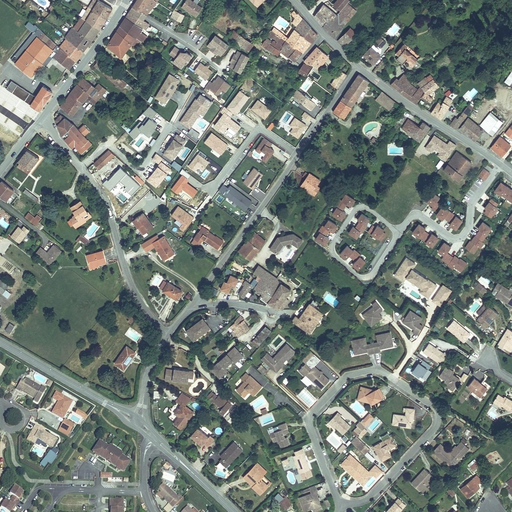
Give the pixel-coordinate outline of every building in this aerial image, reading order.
[(83,10),(101,21),(109,10),(93,0),(89,0),(84,8),(83,10)] [(155,4),(150,0),(135,0),(134,2),(124,18),(142,30),(147,25),(141,21),(145,14),(155,4)] [(203,6),(193,0),(185,0),(181,7),(196,17),(203,6)] [(336,0),(331,6),(339,13),(347,3),(348,2),(346,0),(336,0)] [(347,3),(339,13),(349,22),(356,14),(347,7),(349,4),(347,3)] [(334,18),(327,12),(322,7),(311,17),(320,27),(324,22),(328,25),(334,18)] [(171,17),(180,23),(185,16),(174,9),(172,14),(171,17)] [(101,21),(83,10),(77,21),(95,31),(101,21)] [(324,22),(320,27),(327,35),(332,41),(343,28),(341,26),(345,22),(348,23),(349,22),(339,13),(334,18),(328,25),(324,22)] [(295,29),(301,21),(297,16),(291,25),(295,29)] [(123,19),(117,28),(132,39),(139,29),(123,19)] [(75,20),(69,29),(75,34),(74,36),(86,44),(95,31),(77,21),(75,20)] [(307,31),(309,28),(302,20),(301,21),(295,29),(292,32),(305,44),(306,43),(309,45),(314,39),(307,31)] [(394,35),(396,36),(402,28),(393,23),(386,34),(392,37),(394,35)] [(69,29),(68,28),(60,39),(63,42),(78,55),(86,44),(74,36),(75,34),(69,29)] [(268,34),(273,37),(277,33),(271,28),(267,32),(268,34)] [(130,41),(116,30),(104,47),(119,57),(130,41)] [(350,31),(336,44),(341,50),(355,36),(350,31)] [(39,32),(12,65),(28,78),(32,74),(33,74),(40,65),(39,65),(43,60),(46,63),(49,59),(50,59),(51,58),(51,59),(66,71),(73,62),(55,47),(54,47),(46,39),(39,32)] [(305,44),(292,32),(285,39),(277,33),(273,37),(278,41),(297,55),(305,44)] [(231,40),(245,49),(248,42),(234,33),(231,40)] [(230,44),(216,34),(207,46),(210,48),(209,49),(216,55),(217,54),(219,55),(221,56),(230,44)] [(378,49),(383,44),(377,38),(372,43),(378,49)] [(63,42),(60,39),(54,47),(55,47),(73,62),(78,55),(63,42)] [(297,55),(278,41),(275,45),(270,42),(268,45),(262,40),(257,48),(273,59),(277,53),(291,63),(292,61),(297,55)] [(181,51),(174,46),(169,52),(169,55),(174,58),(172,61),(181,68),(187,58),(189,59),(192,54),(186,50),(181,51)] [(378,58),(368,48),(360,56),(371,66),(378,58)] [(301,65),(307,69),(309,67),(314,71),(324,59),(316,52),(313,49),(301,65)] [(250,56),(237,50),(236,54),(234,53),(229,62),(231,63),(229,67),(241,73),(250,56)] [(414,71),(418,64),(405,56),(407,54),(401,51),(394,62),(396,63),(394,66),(402,71),(405,67),(407,69),(408,67),(414,71)] [(212,71),(201,62),(194,71),(206,80),(212,71)] [(113,88),(118,92),(119,91),(122,93),(124,90),(96,64),(91,69),(93,71),(93,70),(106,81),(108,79),(115,85),(113,88)] [(305,73),(298,68),(294,73),(297,76),(302,76),(305,73)] [(330,80),(337,86),(345,74),(338,69),(330,80)] [(180,78),(169,73),(162,86),(174,92),(178,85),(176,84),(180,78)] [(355,74),(336,103),(343,108),(363,80),(355,74)] [(384,84),(398,94),(407,86),(404,84),(405,82),(396,74),(391,80),(389,79),(384,84)] [(210,80),(205,87),(208,90),(210,88),(218,95),(222,90),(225,92),(231,84),(218,76),(216,79),(214,78),(212,82),(210,80)] [(412,84),(418,91),(422,94),(432,85),(424,76),(419,80),(418,79),(412,84)] [(108,79),(106,81),(113,88),(115,85),(108,79)] [(97,103),(101,103),(106,97),(101,93),(98,97),(96,95),(81,81),(76,88),(89,101),(91,103),(94,105),(97,103)] [(8,82),(3,90),(25,104),(37,112),(50,94),(40,88),(33,98),(8,82)] [(174,92),(162,86),(155,97),(165,103),(168,98),(170,99),(174,92)] [(407,86),(398,94),(405,98),(412,90),(407,86)] [(71,123),(87,104),(89,101),(76,88),(59,112),(71,123)] [(468,95),(471,98),(477,92),(473,88),(468,95)] [(312,104),(294,90),(290,96),(307,110),(312,104)] [(412,90),(406,99),(411,102),(416,96),(426,103),(429,99),(422,94),(418,91),(416,93),(412,90)] [(240,91),(225,109),(234,116),(249,98),(240,91)] [(378,91),(373,98),(388,108),(392,101),(378,91)] [(213,101),(200,93),(196,100),(194,99),(179,122),(190,130),(201,114),(203,116),(213,101)] [(436,101),(427,112),(437,118),(451,101),(445,97),(439,103),(436,101)] [(388,108),(373,98),(372,100),(386,110),(388,108)] [(250,110),(266,120),(272,109),(257,100),(250,110)] [(91,103),(88,106),(95,111),(97,108),(94,105),(91,103)] [(343,108),(336,103),(331,110),(338,115),(343,108)] [(290,111),(310,122),(313,115),(293,105),(290,111)] [(140,133),(151,136),(154,132),(157,124),(152,119),(157,113),(151,108),(148,107),(139,118),(137,124),(130,132),(129,134),(135,140),(140,134),(140,133)] [(456,116),(458,118),(462,113),(463,114),(466,109),(462,107),(456,116)] [(235,136),(242,126),(223,113),(214,126),(226,135),(228,131),(235,136)] [(462,113),(458,118),(451,128),(450,129),(454,132),(455,131),(466,116),(463,114),(462,113)] [(492,115),(482,127),(490,133),(499,122),(492,115)] [(307,124),(295,117),(289,125),(293,128),(289,133),(298,139),(307,124)] [(400,129),(418,142),(428,128),(422,123),(418,129),(406,120),(400,129)] [(511,120),(499,138),(501,140),(511,126),(511,120)] [(460,134),(474,144),(483,133),(480,130),(481,129),(472,121),(471,122),(469,121),(460,134)] [(511,135),(511,126),(501,140),(506,143),(511,135)] [(69,128),(68,130),(83,142),(85,140),(69,128)] [(85,140),(83,142),(68,130),(64,135),(68,138),(63,145),(71,151),(73,149),(81,155),(90,144),(85,140)] [(186,140),(176,133),(163,154),(173,161),(186,140)] [(212,149),(210,152),(220,158),(229,144),(210,133),(204,144),(212,149)] [(449,140),(446,144),(433,135),(424,148),(445,162),(456,145),(449,140)] [(270,148),(273,143),(263,138),(255,151),(260,154),(261,151),(265,154),(261,161),(267,164),(274,151),(270,148)] [(486,150),(490,154),(498,144),(494,140),(486,150)] [(498,144),(490,154),(495,157),(503,147),(498,144)] [(105,150),(100,156),(105,160),(110,155),(105,150)] [(188,168),(201,176),(209,162),(204,159),(207,155),(199,151),(188,168)] [(164,158),(157,152),(152,159),(158,164),(146,180),(156,188),(172,169),(161,161),(164,158)] [(17,168),(18,169),(23,173),(21,177),(26,181),(29,177),(27,176),(37,163),(27,155),(17,168)] [(100,156),(94,162),(99,167),(105,160),(100,156)] [(443,175),(459,186),(471,168),(456,157),(443,175)] [(439,169),(443,162),(439,159),(435,166),(439,169)] [(173,162),(171,167),(180,170),(182,165),(173,162)] [(92,174),(98,170),(94,165),(89,169),(92,174)] [(263,174),(254,167),(243,182),(253,190),(256,187),(255,186),(263,174)] [(484,181),(490,173),(483,168),(477,176),(484,181)] [(184,170),(171,189),(178,195),(181,191),(193,199),(198,191),(187,183),(190,180),(187,178),(190,174),(184,170)] [(294,183),(299,187),(300,186),(305,190),(310,185),(314,180),(303,172),(302,173),(299,176),(294,183)] [(119,174),(115,179),(113,181),(118,186),(116,188),(124,196),(132,187),(119,174)] [(493,194),(511,203),(511,189),(498,183),(493,194)] [(300,186),(299,187),(307,194),(313,187),(310,185),(305,190),(300,186)] [(25,189),(23,192),(36,202),(38,198),(25,189)] [(0,205),(2,207),(9,198),(0,190),(0,205)] [(434,211),(439,204),(436,202),(440,198),(433,193),(425,204),(434,211)] [(356,200),(344,194),(332,216),(343,221),(347,213),(343,212),(346,205),(352,208),(356,200)] [(19,198),(30,208),(33,204),(22,195),(19,198)] [(489,219),(500,205),(491,199),(481,212),(489,219)] [(65,225),(68,230),(79,224),(80,225),(90,220),(88,216),(85,217),(78,203),(74,205),(75,208),(70,211),(74,219),(75,221),(72,222),(65,225)] [(184,232),(195,217),(178,206),(171,216),(182,224),(179,228),(184,232)] [(448,226),(455,231),(462,221),(442,206),(434,216),(442,221),(443,219),(450,223),(448,226)] [(140,213),(133,218),(137,225),(136,226),(141,234),(150,228),(140,213)] [(362,214),(357,221),(359,222),(355,227),(353,226),(348,234),(357,240),(371,220),(362,214)] [(24,224),(30,230),(33,226),(27,221),(22,217),(19,220),(24,224)] [(33,226),(36,222),(30,218),(27,221),(33,226)] [(328,219),(314,240),(325,247),(339,226),(328,219)] [(484,243),(482,242),(491,229),(482,222),(464,249),(473,255),(478,248),(480,249),(484,243)] [(372,223),(367,233),(380,241),(385,231),(372,223)] [(79,224),(68,230),(69,233),(81,228),(80,225),(79,224)] [(418,224),(410,234),(432,248),(438,239),(424,230),(425,228),(418,224)] [(197,228),(188,238),(195,244),(199,239),(212,250),(215,246),(216,247),(219,243),(210,236),(209,237),(204,232),(205,231),(199,226),(197,228)] [(15,251),(23,241),(18,237),(14,235),(7,245),(15,251)] [(260,244),(249,235),(245,239),(257,248),(260,244)] [(72,236),(70,239),(72,241),(75,246),(81,243),(72,236)] [(273,240),(265,252),(272,256),(278,248),(286,246),(293,250),(297,243),(288,237),(273,240)] [(153,245),(154,247),(158,254),(161,252),(166,261),(174,256),(164,238),(159,241),(153,245)] [(195,244),(188,238),(186,241),(193,247),(195,244)] [(257,248),(245,239),(229,259),(240,268),(257,248)] [(438,240),(433,247),(437,249),(442,242),(438,240)] [(441,260),(460,274),(467,264),(454,255),(453,257),(447,253),(451,247),(443,242),(436,252),(443,257),(441,260)] [(352,267),(360,271),(366,262),(360,257),(361,255),(346,245),(339,255),(347,261),(349,258),(355,262),(352,267)] [(43,268),(53,255),(46,249),(41,256),(40,258),(40,257),(33,252),(29,258),(43,268)] [(80,259),(83,269),(91,266),(92,268),(100,265),(96,253),(80,259)] [(433,289),(409,272),(412,267),(404,261),(391,278),(400,284),(403,281),(419,292),(420,290),(423,292),(424,290),(429,294),(433,289)] [(254,270),(250,276),(254,279),(254,278),(259,282),(263,277),(254,270)] [(245,291),(254,279),(250,276),(245,282),(236,294),(241,297),(245,291)] [(263,277),(259,282),(265,286),(269,281),(263,277)] [(254,279),(245,291),(258,301),(262,304),(272,291),(265,286),(259,282),(254,278),(254,279)] [(269,281),(265,286),(272,291),(276,286),(269,281)] [(509,305),(511,300),(511,289),(510,288),(507,291),(506,292),(504,291),(505,290),(494,282),(489,289),(489,292),(493,294),(494,293),(501,298),(502,296),(503,297),(501,300),(509,305)] [(470,289),(480,296),(483,290),(473,284),(470,289)] [(167,286),(160,295),(174,305),(180,296),(167,286)] [(258,301),(255,305),(260,308),(262,305),(271,312),(277,303),(284,293),(276,286),(272,291),(262,304),(258,301)] [(440,304),(448,294),(439,288),(432,299),(440,304)] [(424,301),(429,294),(424,290),(423,292),(420,290),(419,292),(416,295),(424,301)] [(277,303),(271,312),(277,313),(282,306),(277,303)] [(364,313),(359,317),(367,328),(378,320),(375,315),(379,312),(373,303),(368,307),(370,309),(366,311),(367,312),(364,314),(364,313)] [(319,317),(305,307),(300,314),(296,319),(290,314),(286,320),(287,320),(306,334),(319,317)] [(486,307),(474,322),(482,329),(494,314),(486,307)] [(415,326),(418,321),(407,313),(402,321),(399,325),(404,328),(405,327),(407,329),(407,330),(410,332),(408,335),(413,338),(419,329),(415,326)] [(231,319),(228,321),(232,326),(236,322),(238,321),(235,317),(233,315),(231,319)] [(221,327),(220,328),(225,334),(229,330),(235,336),(244,328),(238,321),(236,322),(232,326),(228,321),(221,327)] [(5,332),(11,335),(15,326),(8,323),(5,332)] [(193,325),(192,323),(186,328),(183,331),(177,336),(179,338),(180,340),(185,345),(186,345),(200,332),(195,326),(193,325)] [(445,334),(462,347),(466,341),(467,336),(465,335),(463,337),(460,334),(461,332),(454,327),(451,327),(445,334)] [(256,343),(264,334),(257,328),(249,338),(256,343)] [(494,344),(503,349),(511,334),(511,332),(504,328),(494,344)] [(511,334),(503,349),(506,351),(508,347),(507,346),(511,338),(511,334)] [(388,343),(387,335),(373,337),(374,344),(368,345),(370,355),(376,353),(376,351),(380,350),(380,349),(383,348),(383,350),(389,348),(388,343)] [(252,348),(256,343),(249,338),(246,342),(252,348)] [(370,355),(368,345),(363,347),(361,340),(348,342),(349,351),(350,356),(356,355),(356,353),(359,353),(359,354),(364,353),(364,356),(370,355)] [(441,365),(447,354),(428,343),(422,354),(441,365)] [(221,344),(213,350),(218,355),(225,350),(221,344)] [(284,345),(271,359),(265,366),(274,375),(281,368),(280,367),(288,358),(286,357),(289,354),(291,355),(293,353),(284,345)] [(220,367),(228,360),(230,363),(238,356),(230,347),(206,368),(214,377),(222,370),(220,367)] [(109,369),(110,370),(121,353),(120,352),(109,369)] [(121,353),(110,370),(119,376),(130,359),(121,353)] [(265,366),(271,359),(265,354),(259,360),(265,366)] [(417,357),(412,366),(427,375),(428,374),(431,376),(437,367),(433,365),(432,366),(427,362),(425,361),(417,357)] [(310,386),(315,390),(324,380),(308,366),(306,368),(300,363),(292,371),(298,377),(299,376),(305,381),(306,379),(311,384),(310,386)] [(259,367),(255,371),(261,376),(264,372),(259,367)] [(439,372),(434,379),(439,382),(444,375),(439,372)] [(448,377),(444,375),(439,382),(434,379),(432,382),(438,385),(437,388),(444,392),(446,390),(449,392),(453,387),(452,386),(453,383),(448,380),(447,379),(448,377)] [(175,380),(168,380),(168,390),(175,390),(191,390),(191,385),(195,385),(195,378),(175,378),(175,380)] [(247,378),(233,393),(241,400),(246,395),(248,392),(253,397),(260,390),(247,378)] [(464,392),(475,399),(482,387),(484,388),(486,385),(479,381),(477,384),(471,380),(464,392)] [(14,385),(10,394),(15,397),(16,395),(17,393),(23,396),(22,398),(29,402),(35,392),(22,385),(20,388),(14,385)] [(365,390),(353,388),(352,395),(358,395),(357,400),(364,401),(365,403),(367,406),(379,399),(376,394),(369,397),(365,390)] [(368,391),(365,390),(369,397),(376,394),(373,388),(368,391)] [(495,393),(491,400),(499,405),(500,403),(507,408),(511,401),(504,397),(503,398),(500,396),(495,393)] [(358,395),(352,395),(351,401),(365,403),(364,401),(357,400),(358,395)] [(204,407),(207,409),(208,408),(212,403),(209,400),(204,407)] [(181,401),(174,409),(179,413),(180,411),(184,414),(189,408),(181,401)] [(229,413),(214,401),(212,403),(208,408),(216,415),(214,417),(221,423),(229,413)] [(48,409),(44,417),(56,423),(65,408),(55,402),(51,411),(48,409)] [(410,411),(402,410),(400,417),(389,415),(387,425),(396,426),(396,425),(406,427),(406,424),(407,418),(409,419),(410,411)] [(172,421),(183,431),(190,422),(182,415),(184,414),(180,411),(179,413),(172,421)] [(345,428),(334,417),(335,416),(332,413),(323,422),(330,428),(338,436),(345,428)] [(362,423),(364,425),(368,420),(364,416),(360,421),(362,423)] [(275,429),(268,432),(275,448),(283,445),(281,440),(279,441),(278,439),(277,435),(284,432),(280,423),(273,426),(275,429)] [(355,424),(354,423),(351,426),(352,428),(349,431),(353,436),(360,428),(355,424)] [(57,425),(53,433),(60,437),(64,429),(57,425)] [(27,430),(19,443),(26,447),(29,443),(39,449),(44,441),(36,437),(36,438),(33,436),(34,435),(34,434),(27,430)] [(348,446),(351,442),(344,436),(341,439),(348,446)] [(196,437),(188,445),(199,455),(201,453),(205,457),(212,449),(208,445),(206,447),(196,437)] [(367,448),(375,462),(383,457),(380,452),(389,446),(384,438),(376,442),(367,448)] [(123,453),(109,444),(108,446),(100,440),(93,450),(106,458),(110,452),(115,456),(111,462),(123,470),(130,460),(122,455),(123,453)] [(357,443),(351,449),(358,457),(364,451),(357,443)] [(342,454),(346,446),(342,444),(338,451),(342,454)] [(433,447),(425,455),(443,471),(461,450),(455,444),(449,451),(446,453),(445,452),(442,456),(433,447)] [(47,463),(51,466),(57,456),(48,451),(40,466),(44,468),(47,463)] [(111,462),(115,456),(110,452),(106,458),(111,462)] [(217,472),(223,478),(226,475),(224,473),(229,468),(231,470),(240,461),(231,452),(217,467),(220,469),(217,472)] [(298,453),(287,457),(294,476),(305,472),(298,453)] [(283,466),(289,464),(287,458),(281,460),(283,466)] [(365,479),(344,458),(337,464),(344,470),(346,468),(347,470),(344,474),(350,480),(351,479),(358,486),(365,479)] [(470,473),(477,467),(471,460),(464,466),(470,473)] [(166,461),(162,466),(167,469),(171,465),(166,461)] [(344,470),(337,464),(336,465),(344,474),(347,470),(346,468),(344,470)] [(414,479),(421,472),(419,471),(413,477),(414,479)] [(413,477),(405,485),(413,493),(427,478),(421,472),(414,479),(413,477)] [(251,477),(242,486),(252,495),(250,498),(257,504),(265,496),(257,489),(260,486),(257,483),(259,479),(256,476),(253,479),(251,477)] [(469,476),(453,490),(462,500),(471,493),(467,489),(472,485),(474,482),(469,476)] [(511,496),(511,495),(505,483),(498,486),(501,492),(497,494),(502,503),(511,496)] [(169,503),(172,507),(182,498),(178,494),(176,495),(167,485),(159,492),(169,503)] [(475,489),(472,485),(467,489),(471,493),(475,489)] [(447,494),(443,489),(439,492),(444,497),(447,494)] [(4,511),(5,511),(12,502),(11,501),(13,499),(15,496),(6,490),(1,498),(5,500),(0,506),(0,511),(4,511)] [(313,499),(312,493),(311,494),(305,496),(292,500),(296,511),(304,511),(305,511),(311,510),(314,509),(311,500),(313,499)] [(285,496),(279,503),(286,510),(293,503),(285,496)] [(123,511),(123,499),(110,498),(110,507),(111,507),(111,510),(111,511),(123,511)] [(393,511),(399,507),(392,500),(379,511),(393,511)]
